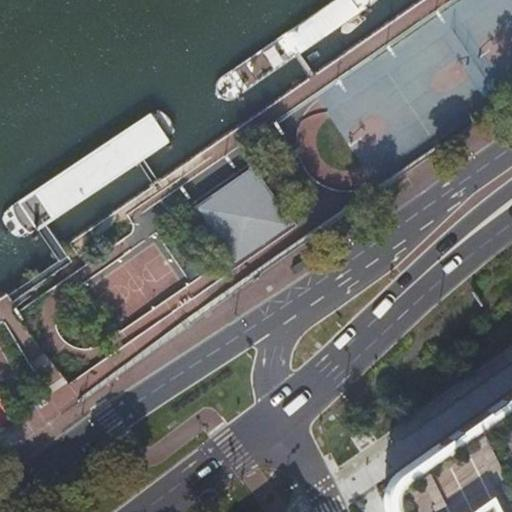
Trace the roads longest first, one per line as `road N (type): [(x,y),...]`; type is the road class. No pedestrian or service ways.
road 1 (primary): [(279,307),(118,408),(0,495)]
road 2 (primary): [(511,148),(279,307)]
road 3 (primary): [(349,356),(400,287),(511,188)]
road 4 (primary): [(349,356),(511,226)]
road 5 (primary): [(141,511),(274,408)]
